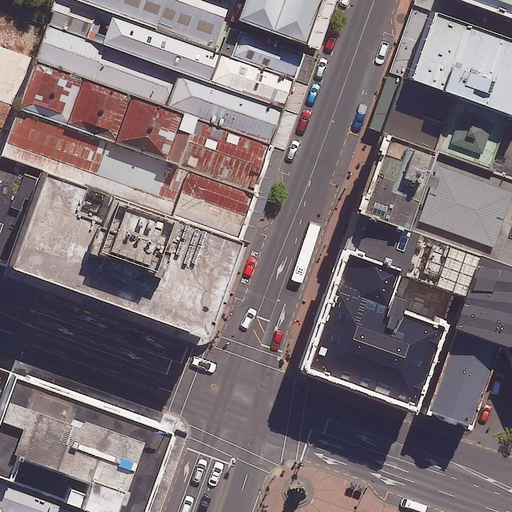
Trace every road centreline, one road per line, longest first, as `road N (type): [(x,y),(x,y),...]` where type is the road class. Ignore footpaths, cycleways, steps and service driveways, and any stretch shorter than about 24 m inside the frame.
road 1 (secondary): [(374,0),(248,339),(237,393)]
road 2 (tertiary): [(500,511),(293,438),(237,393)]
road 3 (tertiary): [(237,393),(300,398),(511,473)]
road 4 (tertiary): [(0,311),(237,393)]
road 5 (secondary): [(187,511),(210,439),(237,393)]
road 6 (secondary): [(237,393),(252,459),(235,511)]
